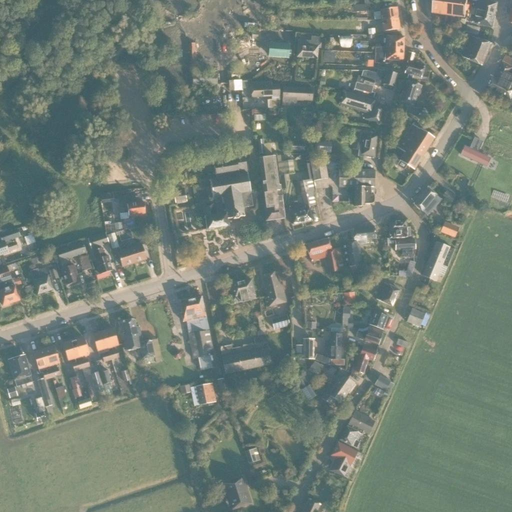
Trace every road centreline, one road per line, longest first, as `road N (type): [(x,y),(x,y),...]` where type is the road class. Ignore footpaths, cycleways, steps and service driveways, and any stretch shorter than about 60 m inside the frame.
road 1 (tertiary): [(0,338),(398,201)]
road 2 (residential): [(292,511),(376,370),(423,250),(418,222),(398,201)]
road 3 (residential): [(398,201),(378,174),(409,43)]
road 4 (tertiary): [(398,201),(471,96)]
